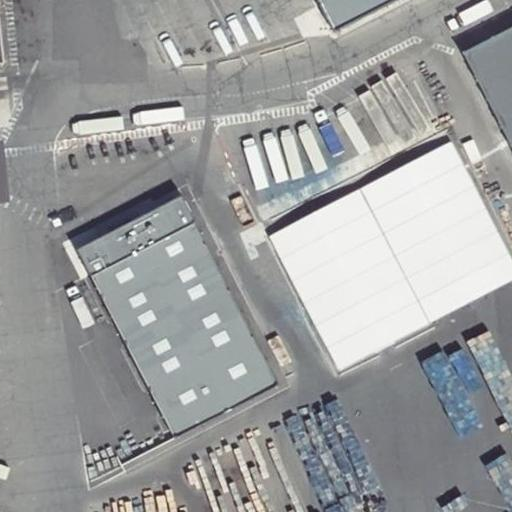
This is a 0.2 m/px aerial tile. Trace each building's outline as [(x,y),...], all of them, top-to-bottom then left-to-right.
[(317,0),(334,33),(399,0),(317,0)] [(511,30),(463,56),(511,149),(511,30)] [(511,250),(453,138),(269,234),(342,371),(511,282),(511,250)] [(181,196),(78,250),(175,436),(279,382),(181,196)] [(511,429),(511,402),(499,379),(504,376),(484,340),(457,355),(501,435),(511,429)] [(362,391),(412,486),(433,475),(384,380),(362,391)] [(470,511),(463,500),(445,511),(446,511),(470,511)]
